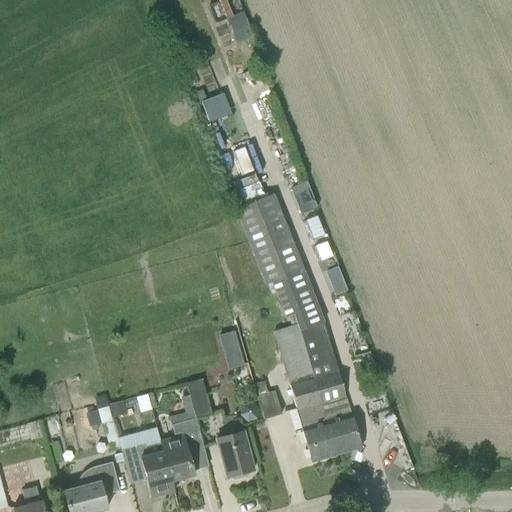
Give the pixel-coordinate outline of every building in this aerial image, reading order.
[(236,43),(252,37),(242,13),(227,19),(236,43)] [(316,209),(306,183),(290,189),(300,215),(315,209),(316,209)] [(296,326),(320,404),(344,397),(323,324),(322,322),(272,196),(234,211),(264,285),(270,283),(284,317),(292,314),(296,326)] [(341,280),(336,268),(324,273),(329,285),(341,280)] [(320,404),(296,326),(272,333),(295,410),(294,411),(310,463),(336,456),(326,423),(325,423),(320,404)] [(233,333),(218,337),(223,353),(238,349),(233,333)] [(195,420),(210,416),(201,380),(185,384),(195,420)] [(263,421),(280,415),(273,392),(267,394),(263,382),(252,385),(263,421)] [(320,404),(325,423),(326,423),(336,456),(360,449),(350,415),(344,397),(320,404)] [(122,402),(108,406),(112,418),(126,414),(122,402)] [(108,407),(96,411),(100,425),(102,424),(112,421),(108,407)] [(201,445),(195,420),(171,426),(174,439),(159,443),(162,453),(170,482),(171,482),(193,476),(186,449),(201,445)] [(13,440),(41,436),(39,423),(0,429),(0,442),(13,441),(13,440)] [(171,482),(170,482),(162,453),(159,443),(158,443),(154,429),(121,438),(117,425),(113,426),(119,448),(127,479),(143,475),(150,498),(173,492),(171,482)] [(225,478),(253,471),(243,433),(215,440),(225,478)] [(62,493),(66,511),(99,511),(106,510),(102,495),(117,491),(110,464),(91,469),(88,471),(81,475),(77,479),(72,483),(71,486),(69,488),(66,492),(65,493),(62,493)] [(11,511),(43,511),(41,502),(38,503),(35,488),(21,492),(25,507),(11,511)]
